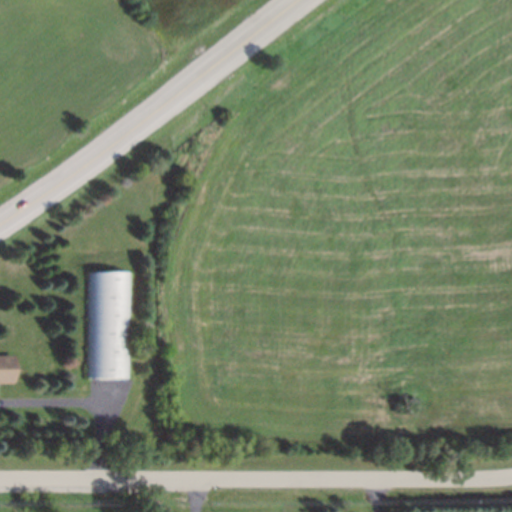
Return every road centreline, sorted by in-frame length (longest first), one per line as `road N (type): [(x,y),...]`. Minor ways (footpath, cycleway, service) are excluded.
road 1 (residential): [(0,479),(511,477)]
road 2 (tertiary): [(0,224),(300,0)]
